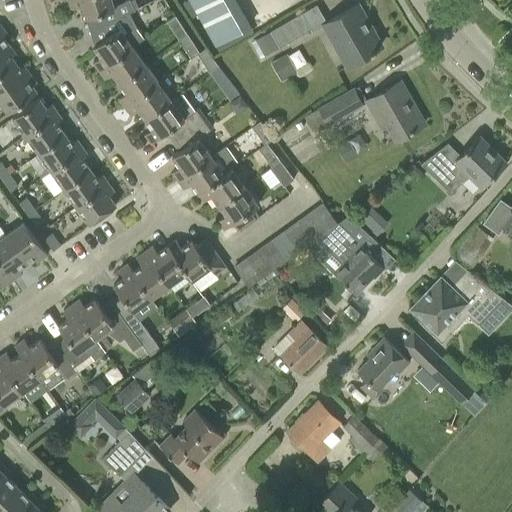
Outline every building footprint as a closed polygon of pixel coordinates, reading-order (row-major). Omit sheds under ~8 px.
[(103,12),(106,22),(126,12),(134,9),(130,0),(125,0),(113,6),(111,0),(67,0),(70,8),(79,5),(83,18),(103,12)] [(189,0),(215,44),(249,24),(235,0),(189,0)] [(323,23),(347,64),(380,46),(356,4),(323,23)] [(92,62),(98,70),(132,45),(143,38),(135,27),(126,12),(106,22),(89,30),(89,31),(90,31),(98,42),(92,46),(100,57),(92,62)] [(270,30),(279,46),(311,28),(301,12),(270,30)] [(166,20),(178,38),(187,33),(175,14),(166,20)] [(190,57),(197,53),(199,51),(187,33),(178,38),(190,57)] [(0,69),(14,60),(11,56),(15,53),(6,42),(0,46),(0,69)] [(111,73),(118,82),(145,63),(132,45),(98,70),(104,78),(111,73)] [(209,71),(217,65),(218,65),(205,46),(199,51),(197,53),(209,71)] [(289,49),(268,61),(277,77),(298,65),(289,49)] [(0,93),(29,73),(22,64),(18,67),(14,60),(0,69),(0,93)] [(118,98),(124,105),(158,81),(145,63),(118,82),(126,92),(118,98)] [(217,65),(209,71),(218,85),(226,79),(217,65)] [(29,73),(0,93),(0,103),(7,112),(19,103),(36,91),(32,85),(36,82),(29,73)] [(137,108),(144,118),(170,99),(158,81),(124,105),(130,114),(137,108)] [(387,124),(395,139),(424,123),(400,81),(366,100),(381,127),(387,124)] [(317,108),(327,124),(358,106),(349,90),(317,108)] [(169,129),(175,138),(204,117),(197,107),(193,110),(180,92),(170,99),(144,118),(151,128),(144,134),(150,142),(169,129)] [(240,95),(229,103),(237,113),(248,106),(240,95)] [(12,116),(25,134),(56,111),(51,103),(45,107),(38,97),(22,109),(12,116)] [(25,134),(37,152),(64,133),(57,124),(62,120),(56,111),(25,134)] [(171,172),(177,179),(211,155),(198,137),(201,134),(211,127),(204,117),(175,138),(175,139),(176,138),(183,147),(171,156),(179,166),(171,172)] [(251,126),(264,143),(266,142),(273,137),(259,120),(251,126)] [(37,152),(50,170),(82,147),(76,139),(71,143),(64,133),(37,152)] [(420,163),(450,192),(468,173),(481,185),(504,161),(479,136),(458,157),(446,146),(448,144),(447,142),(431,155),(420,163)] [(348,140),(336,148),(345,162),(357,154),(348,140)] [(258,148),(271,165),(271,166),(279,159),(266,142),(264,143),(258,148)] [(50,170),(63,188),(90,169),(83,159),(88,155),(82,147),(50,170)] [(190,182),(197,191),(223,172),(230,166),(229,164),(230,154),(221,153),(218,149),(211,155),(177,179),(183,188),(190,182)] [(271,166),(271,165),(269,167),(283,186),(293,178),(279,159),(271,166)] [(0,176),(1,178),(8,173),(0,161),(0,176)] [(211,195),(217,204),(244,185),(231,167),(230,166),(223,172),(197,191),(203,200),(211,195)] [(63,188),(76,206),(108,183),(102,174),(96,178),(90,169),(63,188)] [(8,173),(1,178),(10,191),(17,185),(8,173)] [(108,183),(76,206),(89,224),(115,205),(108,195),(114,191),(108,183)] [(244,185),(217,204),(225,214),(217,220),(224,228),(233,222),(238,229),(255,217),(250,210),(257,204),(244,185)] [(18,201),(27,213),(34,208),(25,196),(18,201)] [(495,232),(499,226),(511,235),(511,204),(509,208),(497,199),(481,222),(495,232)] [(321,202),(311,209),(325,229),(336,221),(321,202)] [(34,208),(27,213),(35,226),(43,220),(34,208)] [(311,209),(296,220),(311,239),(325,229),(311,209)] [(23,220),(5,234),(26,263),(33,257),(36,261),(47,254),(35,238),(23,220)] [(296,220),(283,229),(298,249),(311,239),(296,220)] [(359,244),(332,272),(355,293),(372,276),(373,277),(383,266),(371,254),(380,245),(357,223),(347,233),(359,244)] [(283,229),(270,239),(284,258),(298,249),(283,229)] [(43,237),(52,250),(60,245),(51,232),(43,237)] [(5,234),(0,237),(0,263),(11,279),(22,272),(19,268),(26,263),(5,234)] [(468,234),(451,256),(468,270),(486,284),(494,274),(483,266),(492,253),(468,234)] [(168,245),(167,245),(184,268),(186,271),(185,271),(190,279),(209,265),(215,273),(225,266),(205,239),(195,246),(191,239),(180,247),(175,239),(168,245)] [(270,239),(258,247),(272,267),(284,258),(270,239)] [(152,245),(144,251),(168,284),(185,271),(186,271),(167,245),(157,252),(152,245)] [(258,247),(246,256),(260,276),(272,267),(258,247)] [(141,264),(132,270),(132,271),(150,297),(168,284),(144,251),(136,256),(141,264)] [(260,276),(246,256),(234,265),(248,285),(260,276)] [(0,263),(0,285),(1,287),(11,279),(0,263)] [(119,293),(109,299),(132,331),(141,343),(148,353),(158,346),(142,323),(132,310),(150,297),(132,271),(132,270),(127,263),(118,269),(123,277),(113,284),(119,293)] [(440,276),(411,307),(425,320),(421,323),(441,342),(450,332),(442,323),(459,305),(468,314),(488,333),(511,308),(511,304),(503,297),(500,295),(486,284),(468,270),(452,288),(440,276)] [(282,307),(295,321),(305,311),(292,297),(282,307)] [(78,299),(71,304),(94,337),(112,324),(122,338),(124,337),(133,349),(141,343),(132,331),(109,299),(100,306),(94,298),(84,306),(78,299)] [(185,307),(190,314),(191,316),(203,307),(197,299),(185,307)] [(63,334),(54,340),(70,362),(87,349),(93,358),(104,351),(94,337),(71,304),(62,310),(68,318),(57,325),(63,334)] [(190,314),(172,327),(178,335),(196,322),(191,316),(190,314)] [(273,348),(298,373),(326,345),(301,319),(273,348)] [(430,372),(461,402),(473,389),(443,359),(413,330),(400,343),(430,372)] [(360,386),(373,398),(382,387),(380,385),(396,368),(398,371),(409,360),(384,336),(373,347),(375,350),(356,370),(366,379),(360,386)] [(14,345),(20,352),(21,352),(39,378),(47,389),(65,376),(67,378),(77,371),(70,362),(54,340),(45,347),(39,338),(28,346),(23,339),(14,345)] [(5,351),(0,355),(0,360),(21,390),(39,378),(21,352),(20,352),(11,359),(5,351)] [(21,390),(0,360),(0,411),(6,408),(3,404),(21,390)] [(99,378),(88,386),(95,395),(106,387),(99,378)] [(116,395),(130,410),(149,393),(135,378),(116,395)] [(68,423),(80,435),(92,423),(91,421),(95,417),(96,418),(107,407),(95,395),(68,423)] [(287,430),(301,444),(316,460),(339,438),(330,429),(338,421),(331,414),(317,400),(287,430)] [(182,421),(186,425),(174,437),(170,433),(159,445),(163,449),(177,463),(188,452),(198,461),(223,436),(209,422),(195,408),(182,421)] [(352,434),(347,438),(370,461),(385,445),(354,414),(343,425),(352,434)] [(44,422),(20,440),(26,445),(49,428),(44,422)] [(111,448),(102,457),(119,474),(136,457),(145,449),(129,432),(111,448)] [(0,471),(0,503),(17,487),(9,478),(12,474),(5,467),(0,471)] [(105,499),(94,510),(95,511),(164,511),(169,508),(155,494),(142,481),(142,482),(115,509),(105,499)] [(325,511),(358,511),(350,504),(356,498),(338,481),(330,489),(316,503),(325,511)] [(0,503),(0,511),(24,511),(37,499),(29,491),(26,495),(17,487),(0,503)] [(389,511),(410,511),(422,499),(410,488),(389,511)] [(37,499),(24,511),(42,511),(41,510),(45,506),(37,499)]
